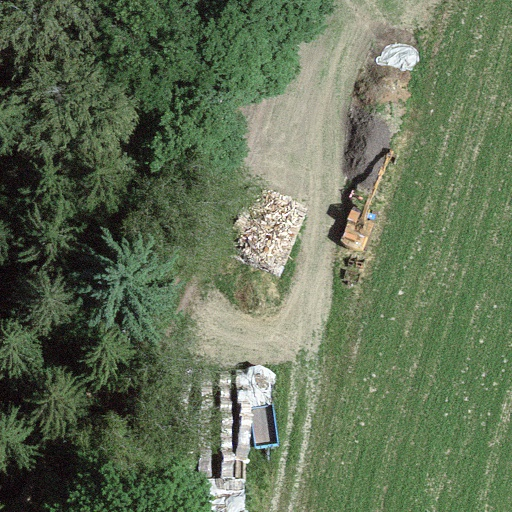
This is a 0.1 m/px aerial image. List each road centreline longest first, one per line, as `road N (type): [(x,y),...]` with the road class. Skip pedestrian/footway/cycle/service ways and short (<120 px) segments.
road 1 (track): [(259,511),(234,312),(296,0)]
road 2 (track): [(234,312),(115,511)]
